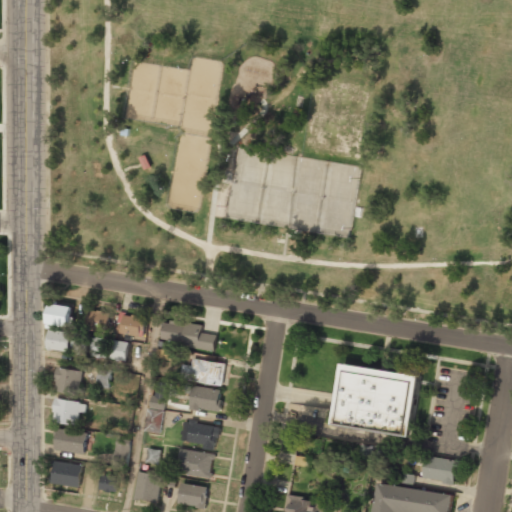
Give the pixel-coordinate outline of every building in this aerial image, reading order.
[(146,153),(140,157),(142,162),(145,168),(152,166),(146,153)] [(71,328),(73,306),(51,304),(48,325),(71,328)] [(88,329),(108,331),(110,312),(90,310),(88,329)] [(144,337),(147,317),(120,313),(118,334),(144,337)] [(162,341),(215,350),(218,335),(203,332),(204,325),(166,319),(162,341)] [(47,349),(70,352),(72,333),(49,330),(47,349)] [(130,342),(75,334),(72,353),(127,361),(130,342)] [(224,384),(226,362),(194,359),(194,365),(184,365),(182,381),(224,384)] [(335,425),(412,435),(420,374),(342,365),(335,425)] [(55,391),(79,395),(83,371),(59,367),(55,391)] [(112,370),(100,368),(97,386),(110,388),(112,370)] [(191,407),(220,412),(223,390),(194,385),(191,407)] [(161,433),(167,397),(151,395),(145,431),(161,433)] [(78,426),(81,412),(86,413),(87,403),(57,398),(53,422),(78,426)] [(220,425),(185,421),(183,441),(204,443),(203,449),(217,450),(220,425)] [(55,449),(85,454),(89,433),(59,428),(55,449)] [(115,467),(129,467),(130,439),(116,438),(115,467)] [(161,449),(148,448),(146,462),(160,464),(161,449)] [(215,454),(180,448),(176,472),(211,478),(215,454)] [(424,478),(455,483),(458,460),(427,455),(424,478)] [(54,486),(82,485),(81,463),(53,464),(54,486)] [(159,500),(162,474),(138,472),(136,498),(159,500)] [(120,477),(102,474),(100,490),(118,493),(120,477)] [(374,511),(451,511),(454,494),(379,483),(374,511)] [(180,505),(207,506),(208,485),(181,484),(180,505)] [(285,511),(325,511),(326,501),(287,497),(285,511)]
